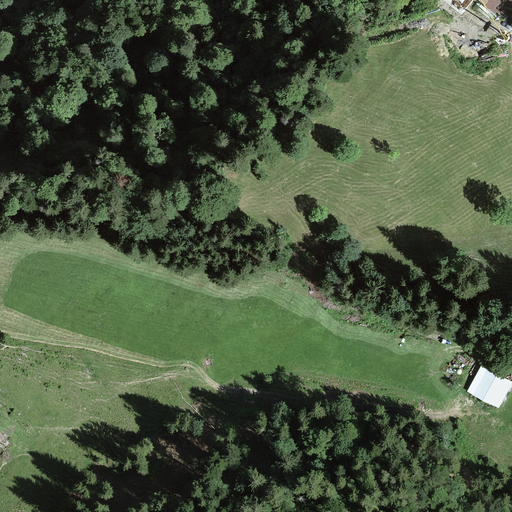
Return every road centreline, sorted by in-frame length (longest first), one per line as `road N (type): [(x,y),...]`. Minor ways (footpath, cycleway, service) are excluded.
road 1 (track): [(482,355),(468,364),(451,413),(442,415),(232,388),(181,360),(160,364),(0,331)]
road 2 (track): [(511,361),(409,329),(333,271),(261,173),(260,155),(293,148)]
